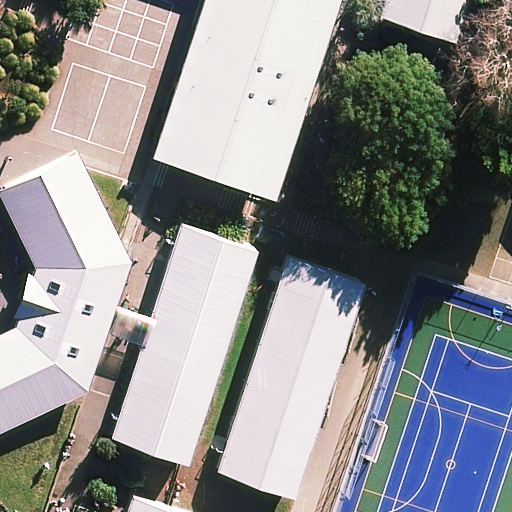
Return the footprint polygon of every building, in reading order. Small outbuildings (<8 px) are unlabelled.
[(315,0),(183,0),(142,125),(260,164),(315,0)] [(113,198),(67,106),(0,139),(0,162),(37,236),(113,198)] [(244,218),(174,195),(112,381),(181,404),(244,218)] [(372,241),(286,212),(213,426),(300,455),(372,241)] [(0,380),(42,359),(8,290),(0,294),(0,380)] [(202,511),(213,480),(151,459),(133,511),(202,511)]
